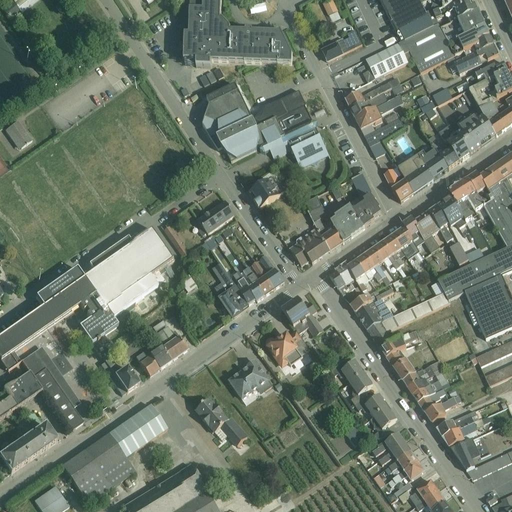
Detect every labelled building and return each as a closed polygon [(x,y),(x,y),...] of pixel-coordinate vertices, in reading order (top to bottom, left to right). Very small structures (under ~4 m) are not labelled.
[(4,0),(8,6),(6,8),(3,11),(10,20),(14,17),(20,13),(22,16),(41,2),(39,0),(4,0)] [(185,37),(184,54),(184,63),(196,63),(196,69),(211,70),(211,64),(229,65),(245,65),(262,66),(278,67),(292,67),(292,58),(281,34),(277,36),(252,35),(253,33),(246,33),(246,35),(230,34),(230,31),(222,22),(221,22),(221,6),(221,0),(190,0),(189,37),(185,37)] [(405,43),(434,29),(428,17),(427,15),(422,6),(420,1),(420,0),(383,0),(392,17),(388,19),(397,36),(400,34),(405,43)] [(420,0),(420,1),(422,6),(429,2),(430,3),(430,4),(432,4),(433,7),(431,13),(427,15),(428,17),(433,15),(469,0),(420,0)] [(452,27),(478,14),(475,8),(473,9),(472,5),(472,4),(473,4),(473,3),(473,2),(471,0),(469,0),(433,15),(437,22),(447,18),(452,27)] [(333,2),(322,7),(328,19),(339,14),(333,2)] [(385,78),(394,73),(414,64),(420,77),(421,77),(448,63),(452,61),(455,59),(464,54),(467,60),(477,55),(482,53),(478,44),(490,38),(485,29),(478,14),(452,27),(442,31),(439,27),(434,29),(405,43),(366,63),(371,73),(364,76),(368,86),(385,78)] [(434,29),(439,27),(437,22),(433,15),(428,17),(434,29)] [(330,50),(322,54),(327,64),(363,48),(356,33),(348,37),(349,40),(344,43),(343,41),(329,48),(330,50)] [(490,38),(478,44),(482,53),(494,48),(490,38)] [(482,53),(477,55),(483,67),(499,58),(494,48),(482,53)] [(477,55),(467,60),(466,61),(471,73),(483,68),(483,67),(477,55)] [(452,61),(448,63),(450,68),(454,77),(459,75),(460,78),(471,73),(466,61),(462,62),(460,59),(456,60),(455,59),(452,61)] [(487,84),(507,73),(503,66),(496,69),(495,68),(474,78),(472,79),(474,83),(478,81),(478,82),(485,79),(487,84)] [(364,106),(384,96),(401,87),(396,77),(394,73),(385,78),(389,86),(362,99),(361,95),(358,96),(355,92),(343,98),(351,113),(364,106)] [(470,93),(476,104),(481,111),(493,105),(509,98),(511,96),(511,84),(507,73),(487,84),(481,87),(470,93)] [(405,78),(408,86),(417,83),(414,75),(405,78)] [(462,97),(457,86),(450,90),(455,101),(462,97)] [(447,91),(433,98),(439,109),(453,101),(447,91)] [(210,107),(203,128),(218,152),(222,150),(224,149),(228,158),(231,165),(257,153),(258,148),(262,149),(261,154),(265,156),(266,157),(271,155),(274,162),(292,153),(291,156),(295,157),(293,161),(296,161),(301,172),(311,167),(317,169),(319,163),(330,158),(316,131),(318,127),(314,125),(305,108),(289,116),(290,117),(278,123),(277,121),(257,130),(254,123),(253,123),(239,93),(210,107)] [(476,104),(470,93),(469,93),(468,94),(463,97),(469,108),(476,104)] [(364,106),(351,113),(355,122),(364,117),(376,111),(388,105),(384,96),(364,106)] [(511,96),(509,98),(493,105),(496,111),(497,113),(501,111),(507,107),(506,105),(511,102),(511,96)] [(364,117),(355,122),(365,139),(373,135),(375,134),(372,128),(374,126),(375,128),(383,124),(382,122),(380,119),(404,107),(400,99),(394,102),(388,105),(376,111),(364,117)] [(507,120),(511,128),(511,102),(506,105),(507,107),(501,111),(503,116),(499,118),(502,123),(507,120)] [(433,105),(422,111),(425,116),(426,116),(436,110),(433,105)] [(485,119),(487,122),(498,115),(497,113),(496,111),(493,105),(481,111),(485,119)] [(311,118),(321,115),(319,109),(309,112),(311,118)] [(388,127),(400,122),(397,115),(385,121),(388,127)] [(487,123),(496,139),(507,132),(511,128),(507,120),(502,123),(499,118),(498,115),(487,122),(487,123)] [(462,133),(457,137),(470,158),(478,152),(481,150),(479,146),(482,143),(484,146),(491,142),(492,143),(496,139),(487,123),(487,122),(485,119),(476,124),(472,117),(458,127),(462,133)] [(373,135),(365,139),(370,150),(381,145),(402,131),(405,130),(400,121),(400,122),(388,127),(375,134),(373,135)] [(19,123),(5,132),(19,152),(32,143),(19,123)] [(446,146),(459,165),(470,158),(457,137),(450,126),(438,134),(446,146)] [(436,153),(449,172),(459,165),(446,146),(441,149),(434,139),(429,142),(436,153)] [(381,145),(370,150),(376,161),(388,155),(381,145)] [(419,159),(434,183),(449,172),(436,153),(435,154),(432,149),(419,159)] [(490,204),(483,209),(485,211),(507,250),(511,248),(511,157),(495,170),(480,180),(492,199),(489,201),(490,204)] [(397,170),(414,197),(434,183),(419,159),(397,170)] [(414,197),(397,170),(384,177),(388,185),(392,192),(401,206),(414,197)] [(264,185),(249,196),(261,212),(284,196),(270,174),(261,180),(264,185)] [(468,182),(483,209),(490,204),(489,201),(492,199),(480,180),(477,175),(468,182)] [(365,206),(353,214),(365,231),(375,224),(373,222),(382,216),(379,212),(380,212),(370,196),(372,195),(362,176),(353,180),(352,181),(362,201),(365,206)] [(459,187),(471,205),(476,213),(483,209),(468,182),(459,187)] [(451,200),(466,223),(472,220),(465,209),(471,205),(459,187),(448,195),(451,200)] [(337,188),(332,192),(337,202),(343,199),(337,188)] [(317,231),(331,254),(336,251),(343,245),(332,226),(325,230),(320,222),(328,218),(318,199),(314,200),(305,204),(310,213),(308,214),(317,231)] [(443,206),(438,209),(449,227),(451,229),(456,226),(459,231),(467,225),(466,223),(451,200),(443,206)] [(350,209),(353,214),(365,206),(362,201),(350,209)] [(226,204),(198,224),(203,230),(199,233),(203,239),(207,235),(208,238),(236,218),(226,204)] [(332,226),(343,245),(365,231),(353,214),(350,209),(335,220),(336,222),(332,224),(332,226)] [(429,215),(440,233),(448,244),(453,240),(446,229),(449,227),(438,209),(429,215)] [(417,232),(425,244),(429,251),(432,256),(433,255),(440,251),(432,238),(440,233),(429,215),(415,224),(412,220),(418,229),(419,230),(417,232)] [(487,218),(476,224),(493,255),(505,249),(487,218)] [(411,240),(417,249),(425,244),(417,232),(419,230),(418,229),(412,220),(402,227),(405,230),(411,240)] [(169,241),(175,236),(170,229),(164,233),(169,241)] [(398,247),(406,258),(409,262),(420,254),(417,249),(411,240),(405,230),(392,239),(398,247)] [(298,246),(290,252),(300,266),(301,269),(310,263),(312,267),(319,262),(330,255),(331,254),(317,231),(303,240),(301,240),(297,243),(297,245),(298,246)] [(43,309),(0,338),(0,362),(8,373),(21,364),(14,354),(80,307),(84,312),(86,310),(89,315),(87,316),(90,322),(79,329),(92,347),(102,361),(103,360),(109,356),(114,352),(104,338),(118,328),(113,321),(125,313),(130,314),(135,310),(136,305),(159,289),(159,288),(166,284),(162,277),(166,274),(170,278),(174,275),(169,267),(175,263),(154,234),(153,232),(141,240),(139,237),(138,236),(135,238),(134,236),(129,240),(128,239),(89,266),(90,267),(94,273),(84,280),(74,287),(67,277),(61,281),(36,299),(43,309)] [(175,236),(169,241),(183,260),(189,256),(182,245),(182,244),(176,236),(175,236)] [(392,258),(400,269),(404,266),(401,262),(406,258),(398,247),(392,239),(383,245),(392,258)] [(207,244),(212,251),(218,247),(214,240),(207,244)] [(212,251),(207,244),(203,247),(208,254),(212,251)] [(374,251),(384,265),(388,270),(391,275),(393,274),(390,269),(393,266),(397,271),(398,271),(404,280),(406,278),(407,278),(400,269),(392,258),(383,245),(374,251)] [(218,249),(221,254),(227,251),(223,246),(218,249)] [(469,263),(466,258),(459,246),(450,251),(460,268),(469,263)] [(444,295),(448,303),(465,295),(486,343),(511,330),(511,301),(502,279),(511,274),(511,248),(507,250),(485,261),(471,267),(438,283),(444,295)] [(377,275),(383,284),(387,288),(392,286),(379,267),(384,265),(374,251),(365,258),(377,275)] [(466,258),(469,263),(471,267),(485,261),(480,251),(469,256),(466,258)] [(189,256),(183,260),(187,265),(193,261),(189,256)] [(357,264),(370,282),(375,278),(380,286),(383,284),(377,275),(365,258),(357,264)] [(265,279),(275,292),(284,286),(282,283),(265,259),(260,262),(268,273),(265,275),(267,278),(265,279)] [(255,286),(265,299),(269,296),(275,292),(265,279),(267,278),(265,275),(258,264),(252,268),(257,276),(255,278),(259,284),(255,286)] [(360,288),(366,299),(370,297),(363,286),(370,282),(357,264),(348,270),(356,282),(356,283),(357,285),(360,288)] [(249,308),(240,294),(221,266),(212,271),(222,285),(215,290),(221,299),(218,301),(233,322),(242,315),(242,314),(241,313),(249,308)] [(337,274),(346,288),(356,282),(348,270),(347,268),(337,274)] [(248,291),(256,303),(257,304),(257,305),(265,299),(255,286),(259,284),(255,278),(249,270),(243,274),(253,288),(250,290),(248,291)] [(418,273),(412,276),(416,283),(422,280),(418,273)] [(243,274),(241,276),(250,290),(253,288),(243,274)] [(346,288),(337,274),(330,279),(343,298),(352,293),(355,291),(358,297),(347,303),(351,308),(361,302),(366,299),(360,288),(357,285),(353,288),(348,291),(346,288)] [(188,275),(185,278),(186,290),(189,295),(198,288),(188,275)] [(240,294),(249,308),(256,303),(248,291),(250,290),(241,276),(240,275),(238,276),(234,279),(243,292),(240,294)] [(400,282),(393,285),(397,293),(404,290),(400,282)] [(361,302),(351,308),(356,316),(382,301),(394,295),(392,291),(380,297),(377,293),(370,297),(366,299),(361,302)] [(394,319),(367,332),(374,342),(386,335),(387,334),(425,317),(450,306),(448,303),(446,299),(444,295),(426,304),(394,319)] [(382,301),(356,316),(367,332),(394,319),(393,317),(382,301)] [(299,302),(282,313),(299,337),(308,331),(315,340),(324,334),(312,317),(317,314),(310,304),(304,309),(299,302)] [(168,305),(163,309),(169,318),(174,314),(168,305)] [(156,321),(152,324),(155,329),(158,327),(160,326),(165,322),(167,320),(164,315),(162,317),(156,321)] [(162,330),(181,358),(189,352),(180,339),(177,341),(168,328),(167,329),(167,327),(162,330)] [(163,350),(172,363),(181,358),(162,330),(161,330),(156,334),(166,348),(163,350)] [(128,333),(115,342),(127,359),(140,349),(128,333)] [(266,346),(266,348),(266,349),(267,349),(282,372),(289,367),(291,370),(303,361),(302,359),(309,353),(296,334),(290,339),(288,335),(277,343),(276,341),(275,341),(274,341),(272,340),(271,341),(270,341),(269,342),(268,342),(267,343),(266,344),(266,346)] [(386,335),(374,342),(380,351),(393,344),(387,334),(386,335)] [(338,335),(334,338),(338,344),(338,343),(340,344),(343,342),(338,335)] [(393,344),(380,351),(387,360),(401,354),(407,351),(406,350),(405,347),(418,341),(414,335),(393,344)] [(511,343),(476,360),(481,370),(511,355),(511,343)] [(150,355),(161,371),(172,363),(163,350),(161,346),(150,355)] [(35,354),(74,411),(81,406),(42,349),(35,354)] [(161,371),(150,355),(148,351),(136,359),(149,379),(161,371)] [(30,375),(42,393),(70,434),(84,425),(74,411),(35,354),(22,363),(30,375)] [(401,354),(387,360),(403,383),(423,372),(422,370),(415,374),(406,361),(401,354)] [(109,356),(103,360),(106,364),(126,395),(139,387),(127,370),(121,374),(109,356)] [(256,363),(228,383),(242,403),(258,393),(261,398),(273,389),(256,363)] [(350,386),(365,376),(356,363),(346,370),(343,365),(331,373),(335,379),(338,377),(341,380),(346,381),(350,386)] [(423,372),(403,383),(408,390),(421,384),(435,376),(434,375),(437,373),(444,370),(440,363),(423,372)] [(126,395),(106,364),(101,367),(122,398),(126,395)] [(511,378),(511,366),(485,379),(489,389),(511,378)] [(434,375),(435,376),(438,381),(439,384),(434,386),(425,391),(413,398),(418,405),(430,398),(444,391),(450,388),(441,372),(434,375)] [(42,393),(30,375),(5,392),(10,400),(18,410),(42,393)] [(355,408),(366,400),(363,395),(374,388),(365,376),(350,386),(354,391),(352,397),(354,400),(351,402),(354,406),(351,408),(352,410),(355,408)] [(421,384),(408,390),(413,398),(425,391),(421,384)] [(280,385),(275,388),(279,394),(284,391),(280,385)] [(454,390),(448,393),(452,400),(458,397),(454,390)] [(430,398),(418,405),(424,413),(434,407),(431,402),(433,403),(434,405),(441,401),(440,400),(446,396),(444,391),(430,398)] [(366,400),(355,408),(359,414),(362,411),(365,414),(370,415),(374,422),(389,412),(384,404),(385,403),(380,397),(370,405),(366,400)] [(459,397),(425,415),(432,425),(447,418),(445,414),(462,404),(459,397)] [(0,422),(18,410),(10,400),(0,407),(0,422)] [(210,400),(195,414),(209,429),(208,430),(213,436),(215,435),(222,443),(228,439),(237,450),(249,439),(233,420),(230,423),(210,400)] [(109,436),(126,461),(167,432),(150,407),(109,436)] [(389,412),(374,422),(371,424),(374,428),(374,431),(377,432),(379,434),(375,437),(379,442),(391,434),(388,428),(397,422),(393,415),(392,416),(389,412)] [(442,440),(477,424),(480,422),(475,413),(436,431),(442,440)] [(477,424),(442,440),(449,450),(452,449),(453,450),(457,448),(457,447),(465,443),(477,437),(475,433),(477,432),(477,430),(491,424),(489,420),(477,425),(477,424)] [(31,437),(0,458),(0,460),(10,474),(9,474),(11,476),(12,475),(19,470),(21,468),(28,464),(30,462),(37,457),(39,456),(46,451),(48,450),(55,445),(58,444),(46,427),(32,437),(31,437)] [(355,430),(346,436),(355,448),(363,442),(355,430)] [(126,461),(109,436),(62,469),(89,507),(136,474),(126,461)] [(391,455),(405,445),(399,436),(373,454),(376,459),(388,451),(391,455)] [(453,450),(451,452),(457,461),(467,474),(475,470),(472,463),(480,459),(472,442),(457,448),(453,450)] [(405,445),(391,455),(374,467),(377,471),(394,460),(397,464),(412,454),(405,445)] [(511,453),(475,470),(467,474),(473,482),(511,464),(511,453)] [(412,454),(397,464),(385,472),(389,477),(392,475),(393,476),(398,473),(397,471),(401,469),(404,473),(418,463),(412,454)] [(362,456),(358,458),(367,471),(371,469),(362,456)] [(418,463),(404,473),(388,484),(392,489),(407,478),(412,484),(426,474),(418,463)] [(218,511),(191,467),(123,509),(124,511),(218,511)] [(378,477),(374,480),(380,490),(386,486),(379,476),(378,477)] [(416,509),(439,493),(432,482),(417,493),(409,499),(416,509)] [(404,495),(407,493),(413,489),(410,485),(400,491),(404,495)] [(64,511),(69,509),(55,488),(34,503),(40,511),(64,511)] [(407,493),(404,495),(398,499),(402,505),(409,499),(411,498),(407,493)] [(439,493),(416,509),(418,511),(420,511),(424,510),(425,511),(433,511),(446,503),(439,493)] [(511,496),(501,502),(502,504),(492,510),(493,511),(503,511),(511,508),(511,496)] [(494,497),(486,502),(490,508),(498,503),(494,497)] [(260,498),(255,502),(259,509),(265,506),(260,498)] [(452,511),(446,503),(433,511),(452,511)]
